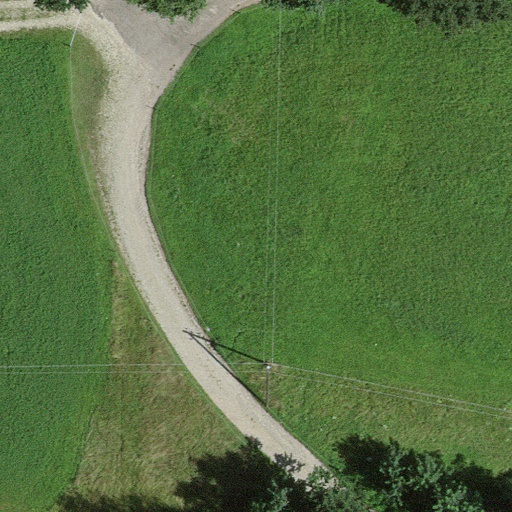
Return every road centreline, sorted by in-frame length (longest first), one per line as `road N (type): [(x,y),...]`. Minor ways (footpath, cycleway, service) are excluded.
road 1 (track): [(332,511),(205,367),(137,253),(124,161),(144,80),(201,16),(250,0)]
road 2 (track): [(0,34),(113,17),(201,16)]
